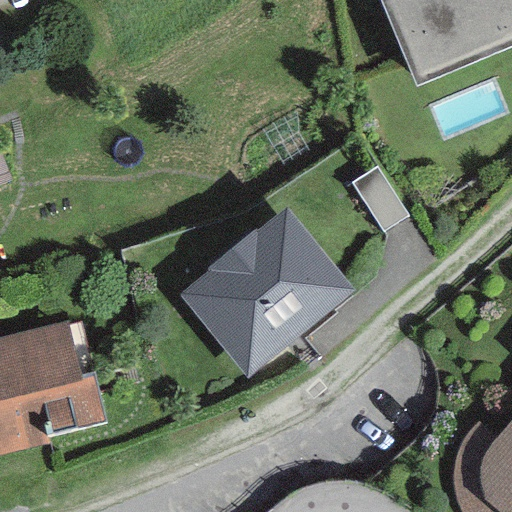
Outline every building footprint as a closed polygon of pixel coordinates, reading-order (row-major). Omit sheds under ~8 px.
[(511,0),(379,0),(415,86),(511,46),(511,0)] [(375,166),(350,183),(381,234),(407,215),(375,166)] [(286,209),(178,296),(245,378),(353,291),(286,209)] [(66,323),(0,339),(0,455),(48,444),(46,436),(105,421),(93,372),(79,375),(66,323)] [(511,511),(511,412),(510,415),(511,416),(511,419),(496,438),(477,421),(475,424),(471,428),(464,437),(458,452),(454,463),(451,474),(451,486),(455,501),(459,511),(511,511)]
